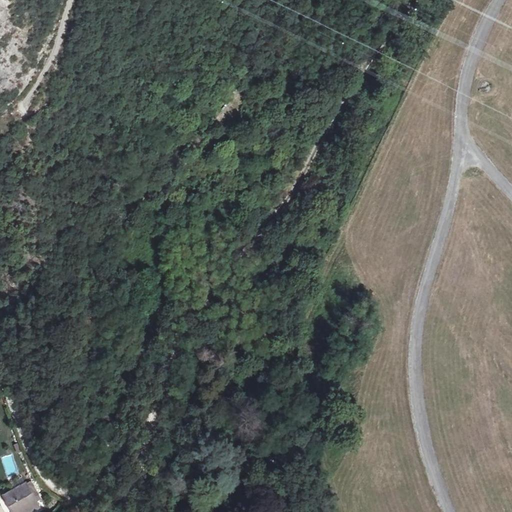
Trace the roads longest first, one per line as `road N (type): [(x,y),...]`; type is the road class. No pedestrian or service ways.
road 1 (track): [(76,498),(113,457),(85,401),(93,263),(128,209),(232,98)]
road 2 (track): [(223,273),(165,376),(135,485),(99,503),(76,498)]
road 3 (track): [(252,239),(273,221),(414,0)]
road 4 (track): [(277,511),(267,398),(247,334),(252,239)]
road 5 (track): [(0,375),(35,463),(76,498)]
road 6 (track): [(71,0),(45,74),(14,113)]
